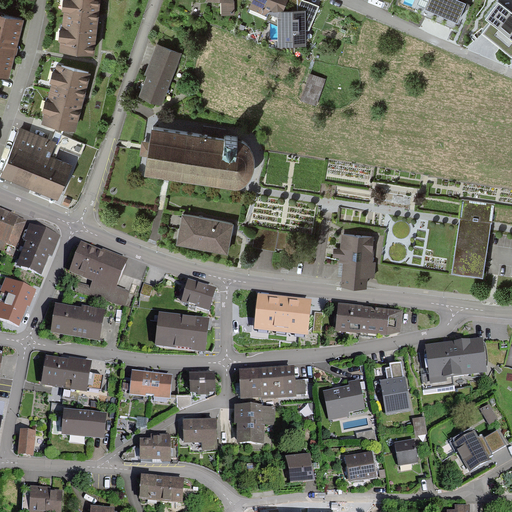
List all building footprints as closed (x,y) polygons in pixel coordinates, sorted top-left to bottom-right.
[(65,0),(60,48),(94,52),(99,0),(65,0)] [(206,0),(206,2),(221,3),(221,16),(235,16),(234,2),(234,0),(206,0)] [(288,0),(252,0),(249,9),(269,18),(267,22),(278,26),(278,18),(282,12),(283,12),(288,0)] [(305,11),(306,30),(309,30),(319,6),(303,0),(288,0),(283,12),(305,11)] [(455,0),(429,0),(425,9),(457,23),(465,4),(455,0)] [(490,24),(482,33),(511,56),(511,14),(499,4),(485,20),(490,24)] [(278,26),(278,48),(306,46),(306,30),(305,11),(283,12),(282,12),(278,18),(278,26)] [(0,76),(9,79),(24,23),(0,16),(0,76)] [(139,97),(162,106),(183,55),(158,45),(148,69),(146,75),(148,76),(139,97)] [(55,63),(41,124),(77,133),(91,71),(55,63)] [(301,99),(317,105),(325,80),(309,75),(301,99)] [(153,127),(151,143),(144,142),(142,153),(149,154),(146,170),(234,184),(240,182),(246,179),(252,173),(254,165),(253,156),(250,149),(246,144),(241,141),(153,127)] [(22,130),(2,178),(58,201),(73,166),(51,157),(56,144),(22,130)] [(464,199),(452,268),(482,273),(494,204),(464,199)] [(0,250),(3,252),(7,243),(15,247),(26,219),(0,207),(0,250)] [(183,215),(177,246),(227,255),(232,224),(183,215)] [(18,264),(42,273),(50,254),(52,255),(60,235),(31,223),(24,241),(27,242),(18,264)] [(290,235),(257,229),(254,243),(288,249),(290,235)] [(375,237),(342,233),(341,248),(334,247),(333,255),(340,256),(339,261),(343,261),(341,285),(367,288),(369,276),(375,277),(376,261),(373,261),(375,237)] [(79,279),(76,286),(125,305),(132,289),(119,284),(129,257),(83,239),(72,268),(94,277),(91,284),(79,279)] [(0,290),(0,320),(20,328),(34,291),(5,279),(0,290)] [(181,300),(209,309),(216,288),(188,279),(181,300)] [(253,329),(308,335),(312,298),(257,293),(253,329)] [(57,303),(52,331),(99,340),(104,309),(81,305),(80,307),(57,303)] [(338,303),(336,330),(361,333),(361,332),(387,335),(401,331),(403,309),(373,306),(353,305),(338,303)] [(155,345),(205,351),(209,318),(159,312),(155,345)] [(323,313),(315,312),(313,332),(321,333),(323,313)] [(421,375),(423,390),(454,386),(453,376),(488,372),(483,336),(425,343),(429,374),(421,375)] [(64,389),(63,398),(78,400),(77,405),(87,407),(89,398),(98,400),(100,389),(101,389),(103,375),(90,372),(92,361),(78,359),(69,357),(69,359),(62,358),(46,355),(41,385),(64,389)] [(403,376),(401,362),(391,364),(391,367),(386,368),(388,379),(381,380),(387,414),(411,410),(405,376),(403,376)] [(241,394),(242,397),(262,396),(262,399),(296,397),(296,394),(295,380),(294,365),(240,369),(241,394)] [(132,370),(130,393),(146,395),(147,393),(154,394),(154,397),(170,399),(173,374),(132,370)] [(191,372),(191,392),(199,392),(199,395),(210,394),(210,391),(216,391),(215,371),(191,372)] [(295,380),(296,394),(305,393),(305,379),(295,380)] [(324,389),(330,419),(350,416),(350,412),(365,409),(360,379),(349,381),(350,384),(324,389)] [(191,396),(178,396),(178,409),(191,405),(191,396)] [(264,425),(274,425),(274,408),(262,407),(262,405),(235,404),(234,425),(237,425),(237,443),(263,444),(264,425)] [(489,404),(480,409),(489,424),(498,419),(489,404)] [(64,409),(62,434),(103,437),(106,413),(64,409)] [(425,416),(412,418),(415,436),(428,434),(425,416)] [(184,419),(184,442),(203,441),(203,449),(217,449),(217,418),(184,419)] [(20,428),(17,454),(34,456),(36,430),(20,428)] [(478,437),(475,430),(450,444),(456,454),(459,452),(469,472),(491,460),(489,457),(493,455),(492,453),(484,438),(482,435),(478,437)] [(498,430),(484,438),(492,453),(506,445),(498,430)] [(373,431),(357,433),(358,440),(374,438),(373,431)] [(139,438),(139,458),(162,459),(162,460),(170,460),(171,435),(152,435),(152,438),(139,438)] [(394,443),(399,465),(419,461),(414,439),(394,443)] [(345,456),(350,482),(376,477),(372,451),(345,456)] [(288,456),(291,481),(315,478),(312,453),(288,456)] [(140,497),(161,500),(163,476),(155,475),(143,474),(140,497)] [(172,477),(163,476),(161,500),(182,502),(184,478),(172,477)] [(32,487),(31,511),(36,511),(62,511),(63,490),(51,490),(51,488),(32,487)]
